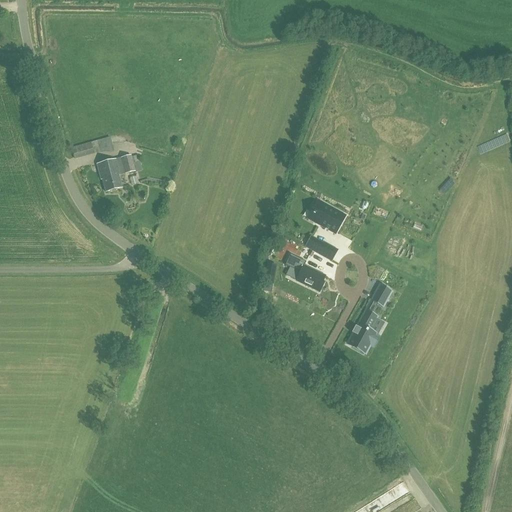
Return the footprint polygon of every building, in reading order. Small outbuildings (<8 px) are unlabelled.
[(91,143),(71,149),(74,159),(94,153),(93,150),(95,150),(96,152),(102,151),(102,150),(103,153),(112,151),(111,142),(102,144),(100,144),(99,141),(91,143)] [(119,175),(135,171),(131,156),(97,164),(101,180),(102,180),(105,192),(122,188),(119,175)] [(336,232),(340,225),(339,224),(343,217),(333,211),(333,212),(318,204),(313,213),(311,212),(307,219),(314,223),(314,222),(325,229),(335,234),(336,232)] [(324,244),(318,253),(331,260),(336,251),(324,244)] [(269,247),(264,267),(275,270),(280,249),(269,247)] [(325,276),(304,266),(306,262),(290,254),(285,265),(289,268),(296,271),(298,267),(301,269),(296,281),(319,292),(323,283),(322,282),(325,276)] [(382,307),(391,291),(380,286),(372,301),(382,307)] [(370,345),(373,347),(379,337),(375,335),(376,334),(371,331),(378,319),(376,318),(376,317),(366,311),(357,327),(356,326),(352,333),(353,333),(352,336),(355,337),(351,346),(365,354),(370,345)]
